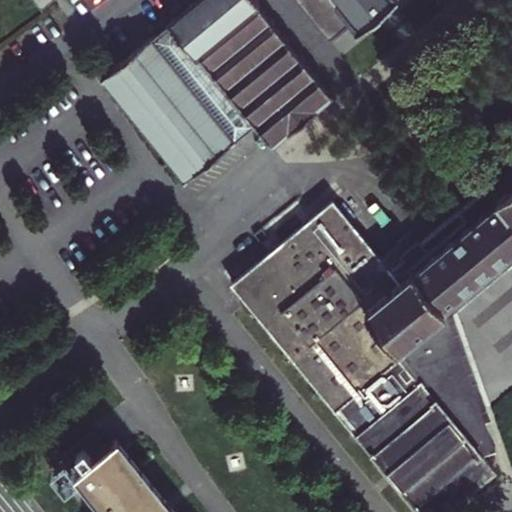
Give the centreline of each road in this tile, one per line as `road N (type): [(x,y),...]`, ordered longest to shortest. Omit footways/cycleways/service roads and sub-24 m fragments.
road 1 (unknown): [(53,49),(150,163),(186,227)]
road 2 (unknown): [(186,227),(338,84)]
road 3 (unknown): [(338,84),(452,0)]
road 4 (unknown): [(103,339),(0,409)]
